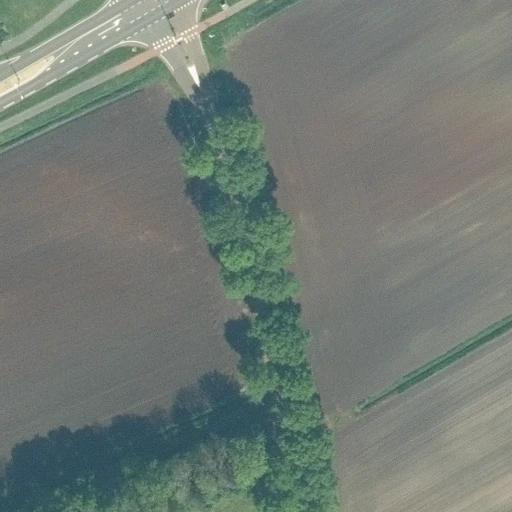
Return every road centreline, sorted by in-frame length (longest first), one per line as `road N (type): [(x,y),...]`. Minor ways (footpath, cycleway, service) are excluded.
road 1 (unclassified): [(298,511),(243,223),(200,91)]
road 2 (primary): [(0,101),(149,18)]
road 3 (primary): [(130,0),(0,74)]
